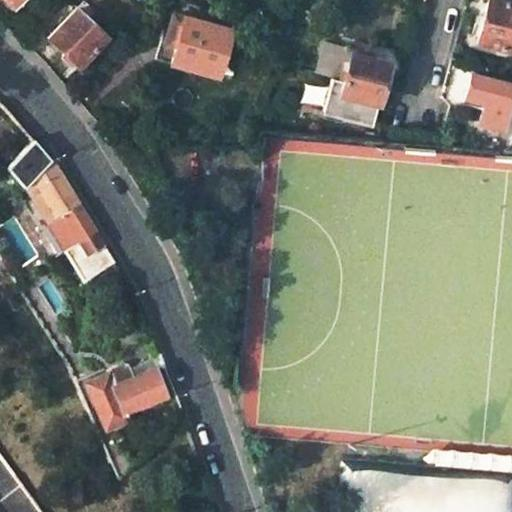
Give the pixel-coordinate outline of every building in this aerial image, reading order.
[(474,43),(511,52),(511,7),(486,0),(474,43)] [(47,39),(76,66),(105,36),(77,9),(47,39)] [(227,26),(180,14),(167,62),(214,75),(227,26)] [(338,71),(383,84),(388,64),(345,50),(338,71)] [(383,84),(338,71),(332,93),(377,106),(383,84)] [(501,127),(507,104),(511,84),(469,73),(463,96),(483,101),(477,121),(501,127)] [(64,248),(94,229),(49,159),(34,140),(5,165),(20,181),(31,171),(54,210),(44,217),(64,248)] [(213,169),(214,155),(167,153),(166,167),(213,169)] [(81,277),(112,259),(94,229),(64,248),(81,277)] [(161,390),(147,354),(82,381),(100,425),(124,416),(120,406),(161,390)] [(43,511),(0,452),(0,502),(7,511),(43,511)] [(511,511),(511,470),(345,459),(340,511),(511,511)]
